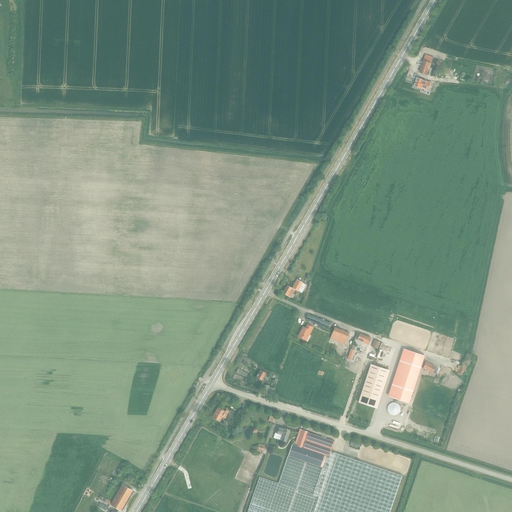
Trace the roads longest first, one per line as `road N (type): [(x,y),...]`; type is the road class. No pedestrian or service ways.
road 1 (secondary): [(211,381),(433,0)]
road 2 (unclassified): [(511,480),(211,381)]
road 3 (secondary): [(136,511),(211,381)]
